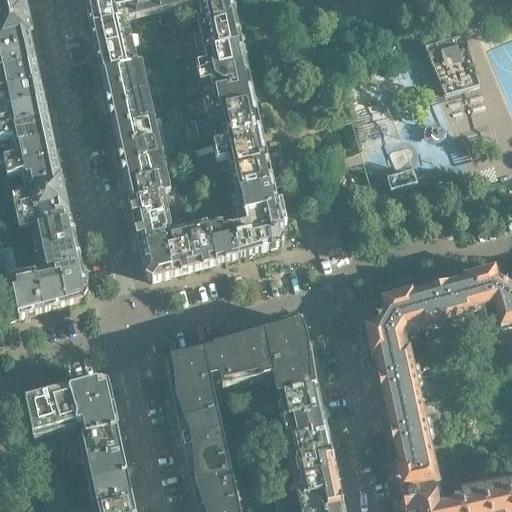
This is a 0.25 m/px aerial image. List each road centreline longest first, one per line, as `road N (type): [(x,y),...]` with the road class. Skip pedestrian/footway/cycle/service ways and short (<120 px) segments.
road 1 (residential): [(127,343),(53,0)]
road 2 (residential): [(379,511),(329,287)]
road 3 (residential): [(127,343),(329,287)]
road 4 (residential): [(329,287),(511,237)]
road 5 (residential): [(161,511),(127,343)]
road 6 (residential): [(0,374),(127,343)]
